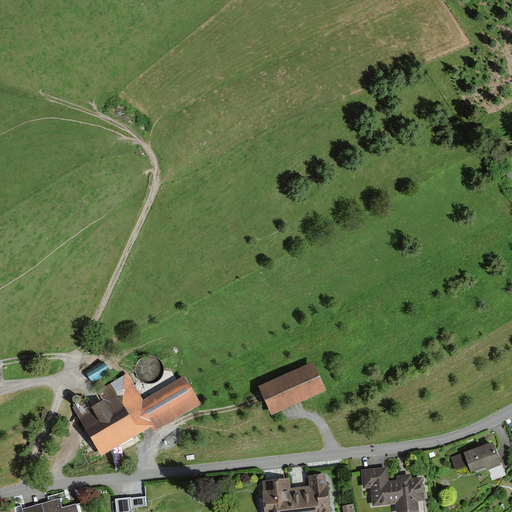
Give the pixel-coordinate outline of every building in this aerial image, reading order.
[(327,387),(315,360),(262,384),(274,411),(327,387)] [(105,366),(87,375),(91,383),(109,374),(105,366)] [(88,399),(74,407),(101,454),(150,425),(154,432),(202,403),(185,375),(144,399),(135,384),(125,390),(117,377),(97,389),(103,398),(91,405),(88,399)] [(497,440),(469,451),(478,473),(505,462),(497,440)] [(389,467),(373,469),(376,504),(399,501),(400,511),(421,509),(420,499),(428,498),(425,476),(415,477),(415,474),(399,476),(399,478),(390,479),(389,467)] [(289,479),(266,481),(269,511),(333,511),(329,475),(311,476),(312,487),(290,489),(289,479)] [(59,498),(23,509),(24,511),(77,511),(75,503),(62,507),(59,498)] [(145,498),(116,501),(117,511),(131,511),(131,508),(146,506),(145,498)]
